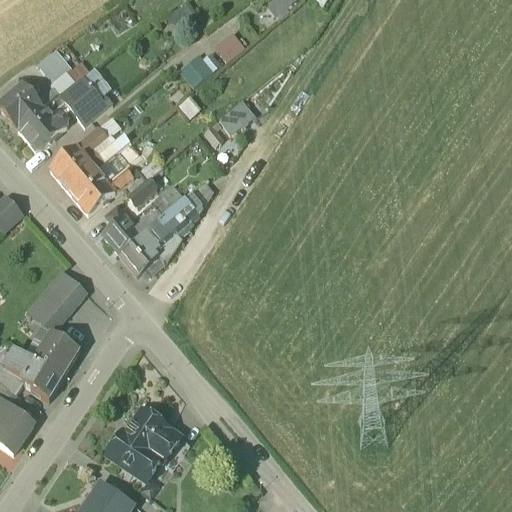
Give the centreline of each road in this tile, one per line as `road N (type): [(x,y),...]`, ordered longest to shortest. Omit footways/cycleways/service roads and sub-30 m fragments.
road 1 (residential): [(305,511),(136,319)]
road 2 (unclassified): [(136,319),(12,511)]
road 3 (residential): [(136,319),(0,166)]
